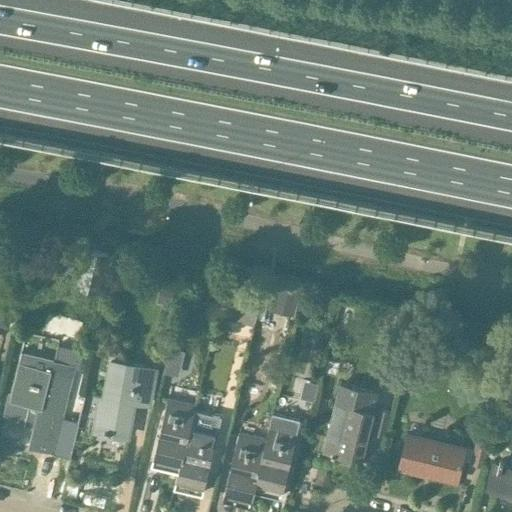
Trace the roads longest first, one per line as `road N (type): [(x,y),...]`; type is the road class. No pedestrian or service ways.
road 1 (motorway): [(0,86),(511,187)]
road 2 (motorway): [(511,117),(0,21)]
